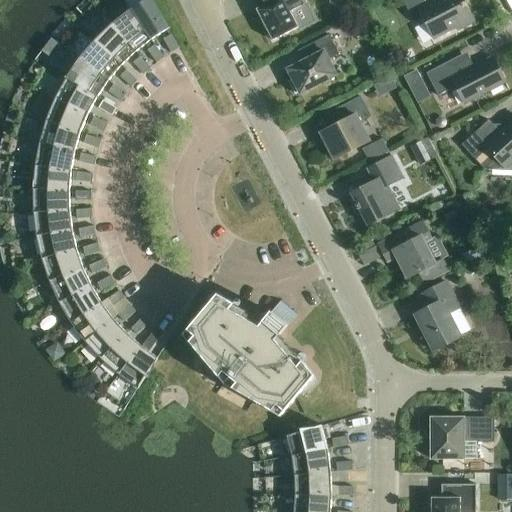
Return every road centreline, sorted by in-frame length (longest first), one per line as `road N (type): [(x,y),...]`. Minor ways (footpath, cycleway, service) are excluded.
road 1 (residential): [(200,0),(378,341),(391,384)]
road 2 (residential): [(391,384),(390,511)]
road 3 (residential): [(391,384),(511,384)]
